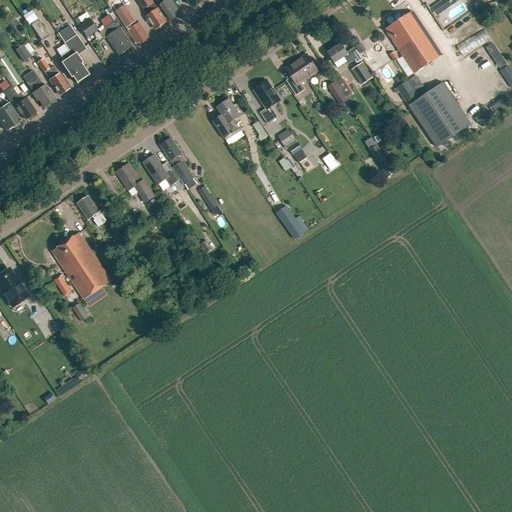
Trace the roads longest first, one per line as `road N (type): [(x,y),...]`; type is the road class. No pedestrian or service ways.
road 1 (residential): [(0,227),(335,0)]
road 2 (secondary): [(0,160),(236,0)]
